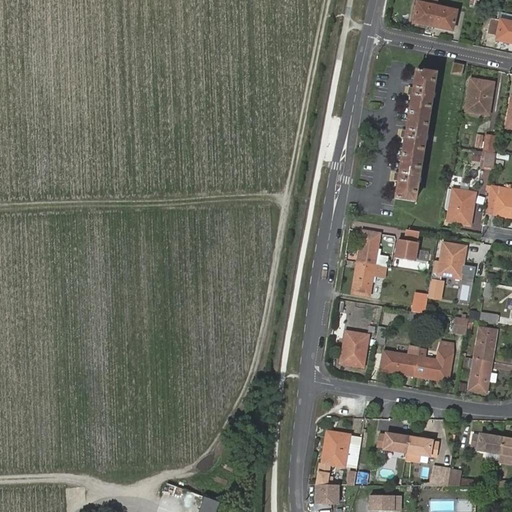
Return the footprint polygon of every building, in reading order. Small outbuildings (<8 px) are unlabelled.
[(410,24),(430,28),(434,9),(414,5),(410,24)] [(434,9),(430,28),(449,33),(453,14),(434,9)] [(511,45),(511,24),(498,21),(494,42),(511,45)] [(453,63),(451,73),(461,76),(463,65),(453,63)] [(416,70),(395,198),(415,202),(435,73),(416,70)] [(475,79),(472,100),(468,99),(466,110),(489,114),(493,89),(488,88),(489,82),(475,79)] [(485,134),(483,151),(496,153),(496,150),(498,136),(485,134)] [(483,151),(475,150),(474,156),(481,157),(480,167),(493,168),(496,153),(483,151)] [(486,211),(495,213),(498,195),(511,197),(511,187),(490,184),(486,211)] [(457,189),(454,210),(450,209),(448,220),(470,224),(475,199),(470,198),(471,192),(457,189)] [(511,197),(498,195),(495,213),(511,215),(511,197)] [(417,240),(418,232),(405,229),(403,238),(417,240)] [(362,263),(386,268),(388,268),(389,262),(376,260),(380,235),(363,232),(359,256),(363,257),(362,263)] [(414,261),(418,243),(398,239),(395,258),(414,261)] [(448,243),(444,264),(440,263),(438,274),(465,278),(469,254),(464,253),(465,246),(448,243)] [(362,263),(357,263),(352,293),(370,296),(373,276),(384,278),(386,268),(362,263)] [(415,305),(414,312),(426,314),(426,311),(427,306),(415,305)] [(498,324),(500,315),(482,311),(480,321),(498,324)] [(468,319),(455,317),(452,334),(466,336),(468,319)] [(377,340),(377,342),(385,343),(387,327),(379,326),(377,340)] [(476,358),(489,360),(490,354),(493,354),(496,330),(480,328),(476,358)] [(348,352),(350,333),(345,332),(342,351),(348,352)] [(363,335),(350,333),(348,352),(342,351),(340,363),(363,366),(367,341),(362,341),(363,335)] [(420,348),(419,356),(417,372),(423,373),(422,376),(449,380),(452,362),(453,354),(439,351),(438,359),(426,357),(427,350),(420,348)] [(417,372),(419,356),(386,351),(383,369),(410,374),(410,371),(417,372)] [(488,367),(489,360),(476,358),(472,389),(488,392),(492,367),(488,367)] [(329,453),(332,432),(327,431),(323,452),(329,453)] [(349,435),(332,432),(329,453),(323,452),(322,463),(320,463),(317,485),(330,486),(332,478),(327,477),(329,464),(344,467),(349,435)] [(394,449),(407,451),(409,437),(386,433),(386,434),(379,433),(377,446),(384,448),(394,450),(394,449)] [(487,450),(501,452),(503,437),(481,434),(480,435),(473,434),(471,449),(478,449),(478,451),(487,452),(487,450)] [(419,464),(420,455),(428,457),(429,456),(436,457),(438,443),(432,442),(432,441),(409,437),(407,451),(405,462),(419,464)] [(511,438),(503,437),(501,452),(511,453),(511,438)] [(447,486),(450,471),(434,469),(431,486),(447,486)] [(450,471),(447,486),(459,487),(462,471),(450,469),(450,471)] [(349,472),(347,486),(354,486),(356,474),(349,472)] [(474,486),(475,478),(464,478),(463,485),(474,486)] [(330,486),(315,486),(315,504),(338,505),(338,486),(330,486)] [(369,496),(369,511),(392,511),(393,507),(400,507),(400,496),(369,496)] [(200,511),(221,511),(224,504),(206,497),(200,511)]
